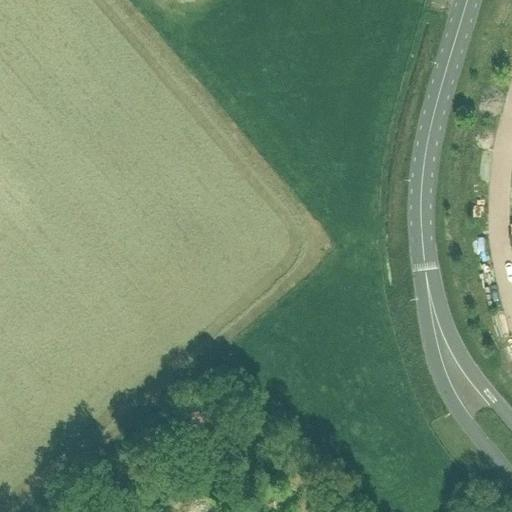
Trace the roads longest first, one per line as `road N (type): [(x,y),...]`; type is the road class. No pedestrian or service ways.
road 1 (secondary): [(511,451),(466,394),(447,355),(423,244),(431,131),(469,0)]
road 2 (unclassified): [(511,298),(500,198),(511,111)]
